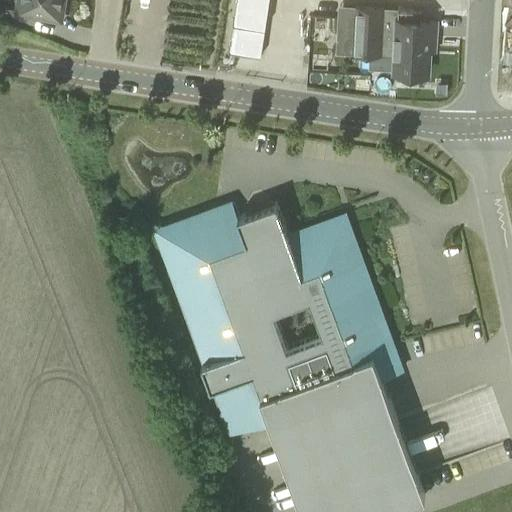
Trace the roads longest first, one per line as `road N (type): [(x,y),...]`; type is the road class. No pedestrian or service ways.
road 1 (secondary): [(476,128),(0,59)]
road 2 (unclassified): [(511,307),(476,128)]
road 3 (unclassified): [(476,128),(482,0)]
